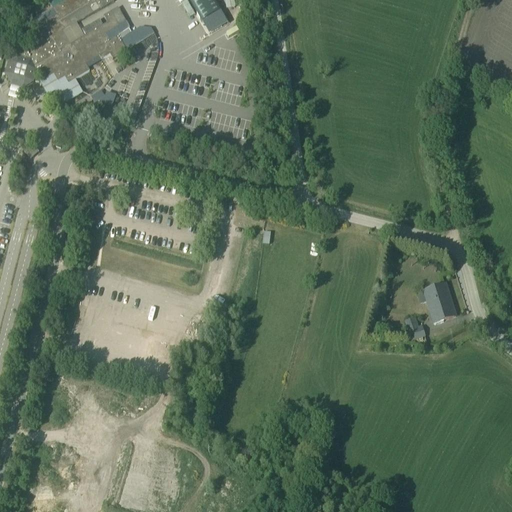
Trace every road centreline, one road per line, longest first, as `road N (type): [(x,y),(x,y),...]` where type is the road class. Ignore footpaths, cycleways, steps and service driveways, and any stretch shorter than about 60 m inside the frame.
road 1 (unclassified): [(306,208),(90,149),(69,157),(51,270),(0,466)]
road 2 (unclassified): [(511,350),(479,319),(453,249),(306,208)]
road 3 (track): [(453,249),(430,148),(470,0)]
road 4 (unclassified): [(274,0),(306,208)]
